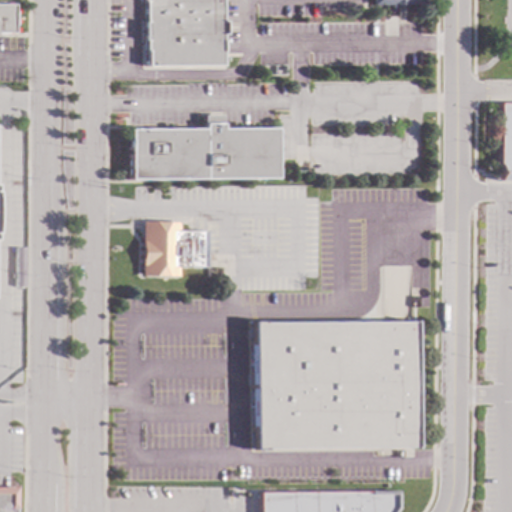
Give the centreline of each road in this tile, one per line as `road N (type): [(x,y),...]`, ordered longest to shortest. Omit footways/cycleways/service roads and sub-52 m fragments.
road 1 (secondary): [(44,0),(40,511)]
road 2 (tertiary): [(456,0),(452,412)]
road 3 (secondary): [(85,400),(88,60)]
